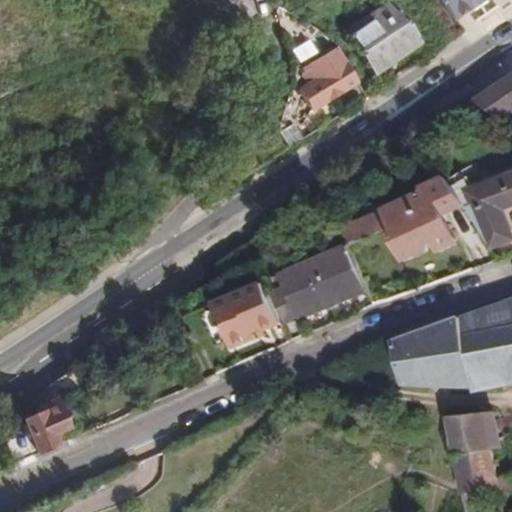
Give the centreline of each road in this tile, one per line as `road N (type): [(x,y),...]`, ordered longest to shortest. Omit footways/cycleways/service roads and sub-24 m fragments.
road 1 (residential): [(511,278),(0,490)]
road 2 (secondary): [(167,282),(196,269),(504,42)]
road 3 (secondary): [(504,42),(156,262)]
road 4 (unclassified): [(238,0),(261,42),(258,104),(234,149),(159,245),(156,262)]
road 5 (secondary): [(0,395),(167,282)]
road 6 (secondary): [(156,262),(0,365)]
